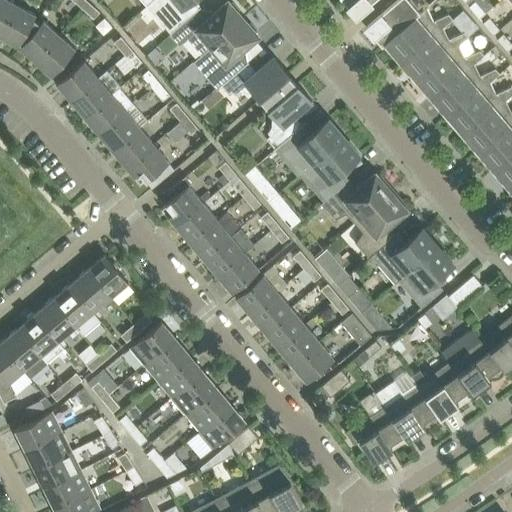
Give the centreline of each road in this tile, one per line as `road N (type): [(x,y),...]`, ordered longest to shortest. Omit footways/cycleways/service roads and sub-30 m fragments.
road 1 (residential): [(369,508),(121,211)]
road 2 (residential): [(511,262),(480,236),(277,0)]
road 3 (residential): [(121,211),(41,117),(0,86)]
road 4 (residential): [(511,414),(369,508)]
road 5 (residential): [(121,211),(0,314)]
